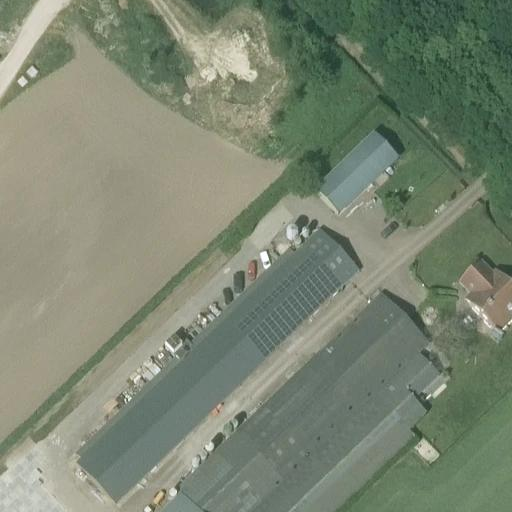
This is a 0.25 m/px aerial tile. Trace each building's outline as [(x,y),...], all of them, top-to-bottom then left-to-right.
[(86,0),(84,2),(81,0),(69,0),(51,20),(76,43),(39,84),(63,106),(150,13),(135,0),(86,0)] [(381,175),(396,160),(373,137),(358,151),(313,193),(336,217),(381,175)] [(0,511),(131,511),(137,506),(127,495),(357,274),(318,233),(293,257),(289,252),(189,348),(182,340),(177,345),(173,341),(164,349),(176,361),(72,461),(55,444),(0,496),(0,511)] [(479,264),(458,285),(474,301),(468,307),(476,316),(496,337),(511,321),(508,317),(511,313),(511,292),(507,287),(501,281),(494,273),(491,276),(479,264)] [(178,498),(163,511),(274,511),(399,391),(391,382),(428,346),(379,296),(174,494),(178,498)] [(399,391),(274,511),(338,511),(413,441),(407,434),(425,417),(412,404),(399,391)]
